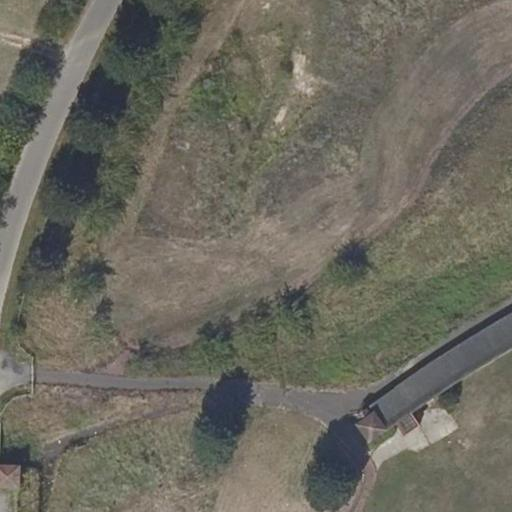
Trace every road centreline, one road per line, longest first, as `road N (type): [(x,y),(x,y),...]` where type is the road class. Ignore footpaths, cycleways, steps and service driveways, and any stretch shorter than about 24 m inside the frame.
road 1 (unclassified): [(0,265),(26,182),(110,0)]
road 2 (track): [(339,406),(238,388),(106,379)]
